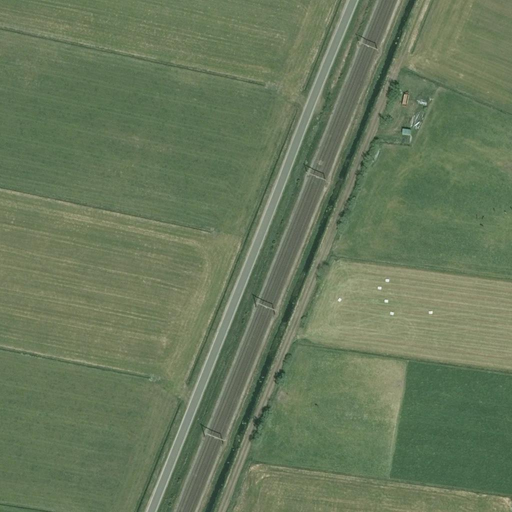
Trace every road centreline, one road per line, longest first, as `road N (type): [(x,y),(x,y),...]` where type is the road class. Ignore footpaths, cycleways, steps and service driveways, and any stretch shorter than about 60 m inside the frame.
road 1 (unclassified): [(150,511),(353,0)]
road 2 (track): [(222,511),(425,0)]
